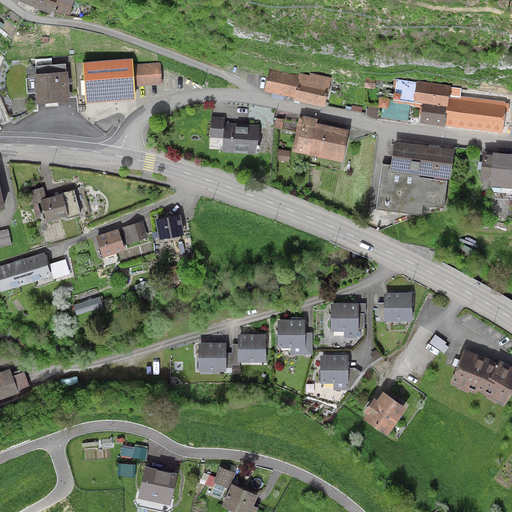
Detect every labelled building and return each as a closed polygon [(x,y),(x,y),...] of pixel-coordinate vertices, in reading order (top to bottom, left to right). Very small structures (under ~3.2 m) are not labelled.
[(19,0),(50,13),(55,0),(19,0)] [(134,85),(159,83),(157,66),(132,68),(132,60),(82,63),(84,97),(134,93),(134,85)] [(57,102),(67,102),(64,65),(35,67),(38,101),(57,100),(57,102)] [(294,97),(293,100),(306,103),(312,79),(309,78),(308,83),(289,79),(290,76),(270,72),(266,91),(294,97)] [(312,79),(306,103),(324,107),(330,80),(319,78),(318,80),(312,79)] [(365,79),(364,87),(373,88),(374,80),(365,79)] [(422,108),(420,122),(444,125),(448,97),(449,88),(396,81),(393,101),(415,104),(415,107),(422,108)] [(502,132),(502,127),(511,127),(511,103),(504,103),(504,104),(448,97),(444,125),(502,132)] [(257,146),(258,128),(224,125),(224,120),(210,119),(208,146),(222,147),(221,151),(256,153),(257,149),(258,149),(259,146),(257,146)] [(302,130),(298,148),(310,151),(315,126),(315,123),(301,120),(299,130),(302,130)] [(310,151),(341,157),(346,130),(331,127),(331,130),(315,126),(310,151)] [(376,209),(420,215),(422,206),(443,208),(447,175),(448,175),(451,152),(420,148),(420,149),(395,146),(392,166),(382,165),(376,209)] [(277,152),(275,159),(287,161),(288,154),(277,152)] [(493,192),(494,192),(511,193),(511,188),(511,156),(483,155),(481,179),(491,179),(490,185),(493,192)] [(66,219),(79,215),(73,191),(60,195),(61,197),(45,201),(41,188),(29,192),(33,205),(41,202),(46,220),(65,215),(66,219)] [(181,235),(177,216),(157,220),(160,239),(181,235)] [(128,228),(132,241),(144,237),(140,224),(128,228)] [(0,247),(10,246),(7,230),(0,231),(0,247)] [(96,238),(102,256),(123,250),(118,233),(105,237),(105,235),(96,238)] [(38,280),(39,278),(49,275),(43,256),(19,263),(25,283),(32,281),(34,281),(38,280)] [(16,287),(17,285),(25,283),(19,263),(0,268),(0,287),(1,290),(10,287),(12,288),(16,287)] [(161,283),(177,281),(178,280),(176,267),(157,270),(157,271),(155,271),(156,280),(161,279),(161,283)] [(409,319),(409,296),(385,296),(385,319),(409,319)] [(331,329),(356,329),(356,307),(331,307),(331,329)] [(290,354),(310,354),(310,334),(303,334),(303,323),(278,323),(278,346),(290,346),(290,354)] [(434,336),(429,343),(439,351),(445,343),(434,336)] [(263,360),(263,337),(239,337),(239,360),(263,360)] [(199,369),(224,369),(224,346),(199,346),(199,369)] [(503,404),(511,388),(511,371),(498,363),(497,365),(495,364),(495,365),(487,362),(487,361),(463,352),(452,382),(459,385),(462,383),(467,385),(468,388),(475,391),(477,388),(482,390),(481,391),(488,395),(492,393),(497,396),(497,400),(503,404)] [(333,390),(349,390),(361,373),(354,369),(346,369),(346,358),(321,358),(321,381),(333,381),(333,390)] [(0,396),(27,386),(22,373),(10,378),(8,372),(0,375),(0,396)] [(385,430),(401,409),(383,396),(377,405),(374,403),(368,411),(371,413),(368,418),(385,430)] [(132,458),(144,460),(146,448),(135,446),(132,458)] [(176,475),(146,468),(140,497),(169,504),(176,475)] [(221,469),(215,483),(225,487),(230,472),(221,469)] [(224,505),(239,511),(255,511),(259,505),(251,502),(254,496),(233,487),(229,496),(227,495),(227,497),(228,497),(224,505)]
